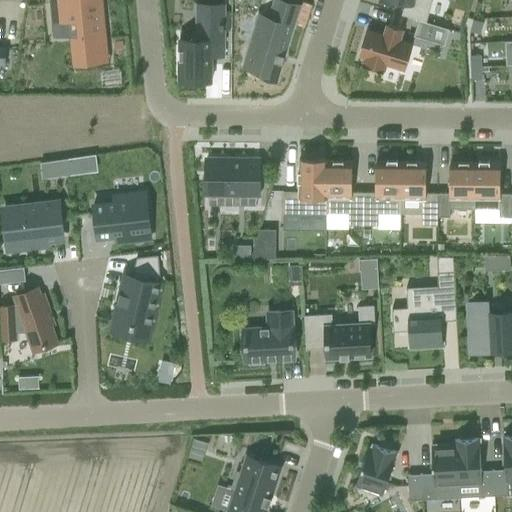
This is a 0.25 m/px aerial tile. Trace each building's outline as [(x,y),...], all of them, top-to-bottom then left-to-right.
[(48,0),(51,25),(68,23),(69,36),(71,58),(76,58),(108,55),(102,0),(48,0)] [(254,42),(246,70),(260,74),(259,79),(276,84),(294,24),(290,23),(296,3),(285,0),(273,0),(269,16),(268,16),(260,43),(254,42)] [(432,0),(394,0),(405,3),(401,15),(419,20),(426,22),(432,0)] [(197,38),(179,38),(179,83),(211,83),(211,58),(223,58),(224,18),(197,18),(197,38)] [(473,19),(470,31),(479,34),(483,22),(473,19)] [(419,20),(414,36),(444,45),(449,29),(426,22),(419,20)] [(367,30),(359,57),(364,58),(363,62),(385,69),(386,65),(403,71),(412,43),(400,40),(402,30),(386,25),(383,34),(367,30)] [(470,55),(470,68),(481,67),(480,55),(470,55)] [(470,68),(471,80),(481,79),(481,67),(470,68)] [(78,157),(68,158),(70,174),(80,172),(78,157)] [(70,174),(68,158),(56,160),(58,176),(70,174)] [(259,159),(206,159),(206,195),(258,195),(259,159)] [(327,161),(327,160),(299,160),(299,173),(297,173),(297,183),(299,183),(299,192),(283,192),(283,214),(327,214),(327,213),(326,213),(327,161)] [(375,193),(363,192),(363,225),(378,225),(378,213),(400,214),(401,162),(397,162),(397,161),(386,160),(386,162),(376,162),(375,193)] [(351,162),(327,161),(326,213),(327,213),(348,213),(348,225),(363,225),(363,192),(351,192),(351,162)] [(474,198),(473,209),(499,209),(499,217),(511,217),(511,194),(499,194),(500,163),(489,163),(489,161),(479,161),(478,163),(475,163),(474,198)] [(426,162),(401,162),(400,214),(422,214),(422,225),(437,225),(437,217),(437,193),(425,193),(426,162)] [(450,193),(437,193),(437,217),(450,217),(450,198),(474,198),(475,163),(450,163),(450,193)] [(114,202),(94,205),(97,232),(98,238),(116,236),(149,232),(145,192),(124,195),(124,194),(114,196),(114,202)] [(58,203),(26,207),(27,216),(5,219),(5,218),(4,218),(6,236),(8,253),(46,248),(45,240),(63,238),(58,203)] [(259,230),(250,259),(276,259),(275,230),(259,230)] [(233,247),(233,258),(249,258),(249,247),(233,247)] [(118,304),(114,321),(130,325),(129,327),(133,328),(134,326),(149,329),(160,283),(157,255),(136,258),(132,276),(125,274),(121,293),(119,293),(116,304),(118,304)] [(377,258),(358,260),(359,270),(360,270),(377,269),(377,258)] [(301,265),(289,265),(290,285),(302,285),(301,265)] [(23,267),(0,269),(0,283),(25,281),(23,267)] [(437,272),(438,286),(406,288),(407,308),(391,309),(392,332),(408,331),(409,348),(442,346),(441,321),(456,320),(454,271),(437,272)] [(17,305),(0,305),(0,340),(18,339),(18,333),(27,333),(33,349),(56,341),(50,326),(54,324),(43,294),(39,295),(38,291),(15,299),(17,305)] [(511,350),(511,312),(488,313),(487,302),(467,303),(470,350),(489,349),(489,352),(511,350)] [(340,358),(340,360),(348,359),(348,357),(370,356),(368,324),(374,324),(373,305),(358,306),(359,324),(332,325),(331,314),(304,315),(306,350),(326,349),(326,359),(340,358)] [(249,364),(264,363),(263,360),(294,358),(292,326),(291,310),(267,312),(268,328),(243,329),(245,361),(249,361),(249,364)] [(158,375),(157,381),(170,384),(171,377),(158,375)] [(511,436),(503,437),(504,469),(493,470),(494,496),(507,495),(506,482),(511,481),(511,436)] [(494,496),(493,470),(481,471),(479,438),(454,440),(454,445),(455,445),(458,498),(494,496)] [(368,448),(355,486),(382,495),(396,452),(373,444),(371,449),(368,448)] [(433,473),(421,474),(422,500),(458,498),(455,445),(454,445),(452,445),(452,444),(435,445),(435,446),(431,446),(433,473)] [(265,511),(280,467),(246,456),(241,473),(237,472),(231,488),(235,489),(227,511),(265,511)] [(422,500),(421,474),(407,475),(409,500),(422,500)]
